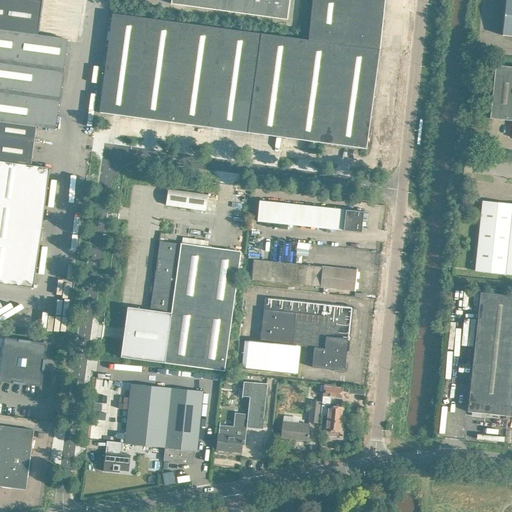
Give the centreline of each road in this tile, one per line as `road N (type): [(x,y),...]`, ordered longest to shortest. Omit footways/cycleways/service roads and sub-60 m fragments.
road 1 (unclassified): [(61,511),(108,182),(119,160),(136,154),(405,195)]
road 2 (tertiary): [(376,463),(102,511)]
road 3 (unclassified): [(376,463),(405,195)]
road 4 (unclassified): [(405,195),(427,0)]
road 5 (tertiary): [(511,462),(376,463)]
